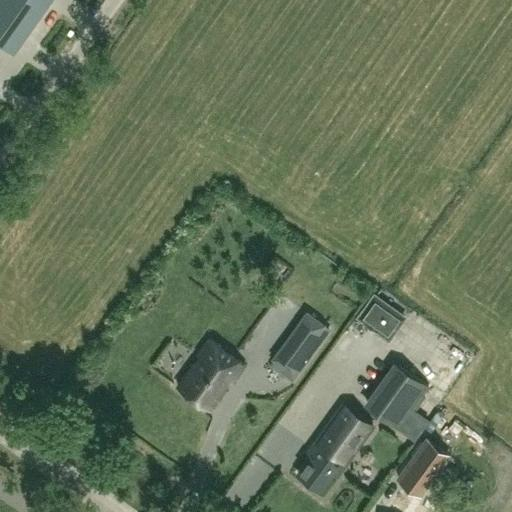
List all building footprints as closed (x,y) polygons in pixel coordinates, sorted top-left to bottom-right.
[(0,0),(0,41),(14,52),(50,0),(0,0)] [(374,297),(359,318),(363,321),(362,323),(377,333),(378,332),(388,339),(403,318),(374,297)] [(210,339),(199,355),(203,358),(198,365),(195,363),(178,387),(209,409),(225,387),(222,385),(227,378),(232,382),(245,364),(215,343),(210,339)] [(293,379),(307,359),(286,344),(271,364),(293,379)] [(399,362),(369,405),(399,426),(429,383),(399,362)] [(337,474),(373,424),(344,403),(308,453),(311,455),(299,472),(322,489),(334,472),(337,474)] [(421,493),(439,467),(449,454),(426,438),(398,477),(412,487),(421,493)]
